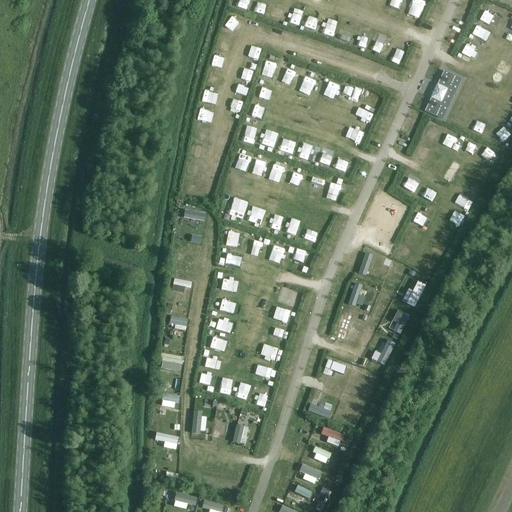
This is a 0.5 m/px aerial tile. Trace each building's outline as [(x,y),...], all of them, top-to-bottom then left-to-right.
[(266,66),(264,79),(275,81),(278,68),(266,66)] [(445,71),(426,111),(443,119),(462,79),(445,71)] [(286,77),(283,85),(293,89),(296,81),(286,77)] [(313,95),(315,85),(306,82),(303,93),(313,95)] [(321,99),(333,103),(336,93),(325,89),(321,99)] [(262,105),(272,107),(273,97),(264,95),(262,105)] [(366,96),(364,106),(374,108),(376,98),(366,96)] [(356,122),(367,125),(370,116),(359,112),(356,122)] [(262,151),(263,136),(254,135),(253,151),(262,151)] [(274,139),(270,149),(280,153),(284,142),(274,139)] [(353,180),(358,168),(347,163),(342,175),(353,180)] [(278,172),(277,178),(287,180),(289,175),(278,172)] [(316,184),(315,189),(326,193),(328,188),(316,184)] [(202,212),(182,208),(181,214),(201,218),(202,212)] [(230,241),(234,250),(245,245),(241,236),(230,241)] [(358,263),(389,275),(399,252),(367,240),(358,263)] [(195,247),(177,244),(175,251),(193,255),(195,247)] [(253,246),(252,256),(267,259),(268,248),(253,246)] [(288,260),(290,254),(278,251),(276,257),(288,260)] [(307,270),(310,260),(297,256),(294,266),(307,270)] [(225,270),(237,273),(239,263),(227,261),(225,270)] [(191,284),(173,281),(172,287),(190,291),(191,284)] [(240,299),(241,288),(228,287),(227,298),(240,299)] [(365,301),(361,300),(359,305),(373,309),(377,297),(367,294),(365,301)] [(287,308),(298,309),(299,297),(288,296),(287,308)] [(416,309),(417,303),(404,300),(401,309),(408,311),(409,308),(416,309)] [(224,318),(234,320),(236,311),(226,309),(224,318)] [(351,324),(364,330),(368,321),(355,315),(351,324)] [(186,321),(169,318),(168,325),(185,328),(186,321)] [(216,327),(216,337),(231,338),(231,328),(216,327)] [(387,334),(383,343),(393,348),(397,339),(387,334)] [(178,350),(178,335),(169,335),(168,350),(178,350)] [(215,344),(213,354),(223,355),(224,345),(215,344)] [(179,365),(162,362),(160,368),(178,371),(179,365)] [(211,365),(209,375),(221,377),(223,367),(211,365)] [(339,370),(336,380),(348,384),(351,373),(339,370)] [(375,385),(380,376),(371,371),(366,380),(375,385)] [(260,383),(265,383),(264,388),(275,389),(276,377),(261,375),(260,383)] [(236,393),(239,384),(229,381),(226,390),(236,393)] [(204,385),(203,395),(215,397),(216,387),(204,385)] [(256,403),(268,406),(271,393),(259,390),(256,403)] [(333,390),(329,400),(340,404),(344,394),(333,390)] [(369,405),(373,393),(360,390),(357,401),(369,405)] [(179,398),(163,394),(162,401),(177,404),(179,398)] [(351,408),(349,413),(362,416),(363,411),(351,408)] [(192,433),(200,434),(202,412),(194,411),(192,433)] [(215,411),(213,416),(228,420),(229,415),(215,411)] [(217,419),(214,438),(219,438),(222,420),(217,419)] [(236,424),(233,442),(240,443),(244,426),(236,424)] [(345,436),(322,427),(320,432),(342,441),(345,436)] [(176,444),(177,439),(157,435),(156,440),(176,444)] [(331,454),(314,447),(311,453),(329,460),(331,454)] [(322,475),(305,468),(302,473),(319,480),(322,475)] [(221,477),(220,482),(236,485),(237,480),(221,477)] [(314,493),(297,486),(294,493),(311,499),(314,493)] [(174,500),(195,506),(197,500),(175,494),(174,500)] [(204,500),(202,508),(218,511),(222,511),(224,505),(204,500)]
